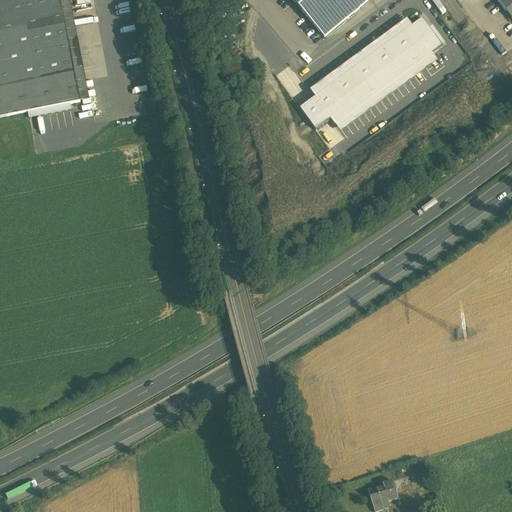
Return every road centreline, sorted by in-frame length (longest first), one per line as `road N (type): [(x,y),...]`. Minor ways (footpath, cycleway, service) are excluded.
road 1 (motorway): [(511,160),(262,331),(0,476)]
road 2 (motorway): [(0,503),(197,398),(511,190)]
road 3 (unclassified): [(298,511),(197,141),(170,0)]
